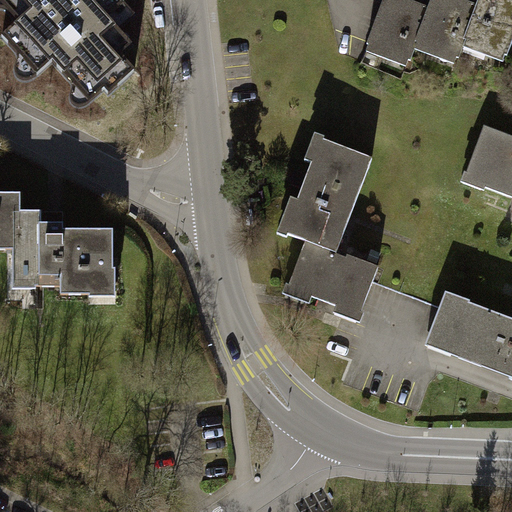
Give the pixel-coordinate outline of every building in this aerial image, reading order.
[(0,0),(0,4),(15,21),(0,34),(0,39),(35,79),(52,63),(89,105),(104,91),(108,95),(134,71),(122,58),(134,47),(106,17),(122,1),(120,0),(0,0)] [(390,0),(384,0),(360,59),(408,78),(417,56),(459,73),(466,55),(497,68),(511,32),(511,2),(505,0),(481,0),(478,9),(454,0),(430,0),(424,14),(390,0)] [(511,144),(478,133),(458,190),(511,209),(511,144)] [(315,139),(277,235),(309,248),(285,309),(358,338),(383,274),(338,257),(376,163),(315,139)] [(0,251),(13,251),(14,284),(65,283),(65,294),(117,293),(115,239),(80,240),(80,226),(61,227),(60,215),(21,216),(20,191),(0,191),(0,251)] [(511,324),(444,300),(426,352),(511,381),(511,324)]
